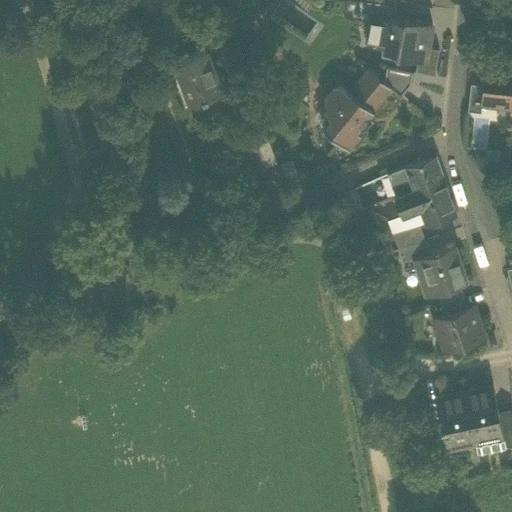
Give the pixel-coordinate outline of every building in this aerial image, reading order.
[(396,3),(393,3),(364,0),(359,0),(357,14),(371,16),(372,13),(389,16),(389,15),(394,16),(396,3)] [(416,58),(424,59),(427,45),(431,21),(404,16),(404,18),(394,16),(389,15),(389,16),(372,13),(371,16),(367,41),(382,43),(381,48),(396,51),(395,54),(416,58)] [(438,47),(427,45),(424,59),(416,58),(414,70),(434,73),(438,47)] [(174,58),(189,99),(223,87),(217,71),(215,71),(206,46),(174,58)] [(482,102),(508,105),(511,71),(511,63),(485,60),(482,84),(481,102),(482,102)] [(391,86),(401,94),(411,82),(413,69),(385,64),(383,78),(392,85),(391,86)] [(345,143),(348,146),(360,132),(359,131),(358,131),(356,129),(359,125),(364,125),(370,117),(370,113),(391,86),(392,85),(383,78),(368,65),(354,82),(358,85),(350,94),(349,94),(349,90),(348,90),(340,84),(333,84),(325,94),(326,101),(329,104),(325,108),(319,109),(316,113),(316,119),(321,123),(326,122),(325,123),(340,135),(340,134),(341,139),(345,143)] [(468,109),(480,111),(482,102),(481,102),(482,84),(470,82),(468,109)] [(268,139),(257,143),(265,166),(276,162),(277,162),(269,139),(268,139)] [(226,151),(235,177),(265,166),(257,143),(256,140),(226,151)] [(500,152),(486,150),(484,162),(499,164),(500,152)] [(392,179),(396,192),(443,173),(436,153),(387,172),(388,175),(389,175),(391,180),(392,179)] [(300,179),(292,157),(280,162),(288,183),(300,179)] [(457,213),(443,173),(396,192),(396,193),(395,193),(402,214),(404,213),(419,208),(424,220),(425,225),(457,213)] [(511,180),(501,185),(509,208),(511,207),(511,180)] [(337,194),(346,214),(364,207),(356,185),(337,194)] [(419,222),(424,220),(419,208),(404,213),(408,225),(419,222)] [(404,213),(402,214),(387,218),(392,231),(408,225),(404,213)] [(392,231),(399,248),(402,247),(425,240),(419,222),(408,225),(392,231)] [(402,247),(406,261),(415,258),(420,256),(419,255),(430,251),(426,239),(425,240),(402,247)] [(421,276),(427,294),(436,291),(460,284),(466,281),(454,243),(430,251),(419,255),(420,256),(426,275),(421,276)] [(415,258),(421,276),(426,275),(420,256),(415,258)] [(436,291),(440,303),(464,295),(460,284),(436,291)] [(467,306),(464,295),(440,303),(444,314),(467,306)] [(437,329),(443,346),(483,332),(474,304),(467,306),(444,314),(433,317),(434,319),(439,318),(442,328),(437,329)] [(434,319),(437,329),(442,328),(439,318),(434,319)] [(492,384),(464,390),(435,396),(441,424),(445,440),(474,433),(502,427),(498,411),(492,384)] [(503,435),(505,441),(511,439),(511,408),(498,411),(502,427),(503,435)] [(428,426),(434,456),(448,453),(446,447),(445,440),(441,424),(428,426)] [(474,433),(475,441),(503,435),(502,427),(474,433)] [(445,440),(446,447),(475,441),(474,433),(445,440)] [(503,435),(475,441),(478,451),(506,445),(505,441),(503,435)]
